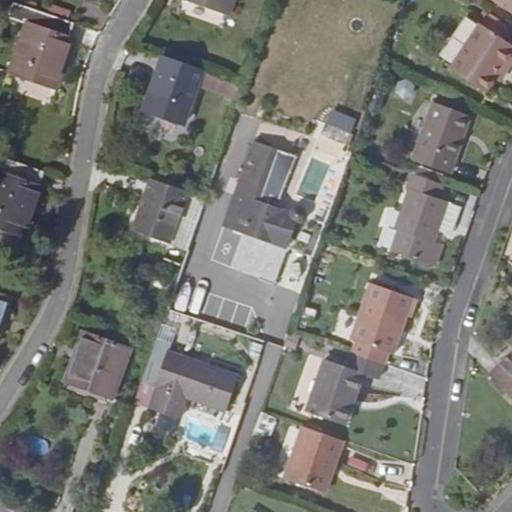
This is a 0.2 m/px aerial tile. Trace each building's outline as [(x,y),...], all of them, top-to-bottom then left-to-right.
[(178,0),(177,2),(223,19),(229,0),(178,0)] [(511,0),(482,0),(511,20),(511,0)] [(70,28),(10,6),(4,23),(22,30),(6,78),(52,94),(70,45),(65,43),(70,28)] [(510,32),(485,16),(447,72),(482,95),(492,83),(499,72),(504,75),(511,63),(511,51),(501,44),(510,32)] [(179,129),(199,74),(157,59),(138,113),(179,129)] [(499,72),(492,83),(497,86),(504,75),(499,72)] [(465,121),(427,107),(407,165),(444,179),(465,121)] [(231,156),(219,151),(215,162),(227,167),(231,156)] [(227,167),(215,162),(200,204),(195,219),(202,222),(267,247),(278,217),(280,212),(268,207),(266,212),(217,194),(227,167)] [(36,192),(40,178),(0,163),(0,236),(21,244),(39,194),(36,192)] [(432,204),(437,190),(407,178),(402,193),(404,193),(389,233),(392,235),(385,255),(427,271),(434,251),(427,247),(435,225),(441,207),(432,204)] [(181,198),(146,186),(127,235),(163,248),(181,198)] [(181,198),(163,248),(182,254),(192,228),(195,219),(200,204),(181,198)] [(441,207),(435,225),(448,229),(454,212),(441,207)] [(278,217),(267,247),(281,253),(292,223),(278,217)] [(202,222),(195,219),(192,228),(199,230),(202,222)] [(281,253),(267,247),(265,255),(279,261),(281,253)] [(351,347),(347,360),(378,371),(384,359),(388,361),(402,323),(405,324),(412,307),(365,291),(345,344),(351,347)] [(106,404),(123,356),(76,338),(59,386),(106,404)] [(231,383),(147,354),(127,411),(171,427),(179,406),(218,421),(231,383)] [(511,354),(511,356),(485,381),(511,409),(511,354)] [(343,402),(349,404),(358,383),(372,388),(378,371),(347,360),(342,374),(319,366),(299,419),(333,431),(343,402)] [(339,433),(349,404),(343,402),(333,431),(339,433)] [(328,472),(337,447),(296,433),(277,485),(312,498),(322,470),(328,472)] [(317,499),(328,472),(322,470),(312,498),(317,499)]
